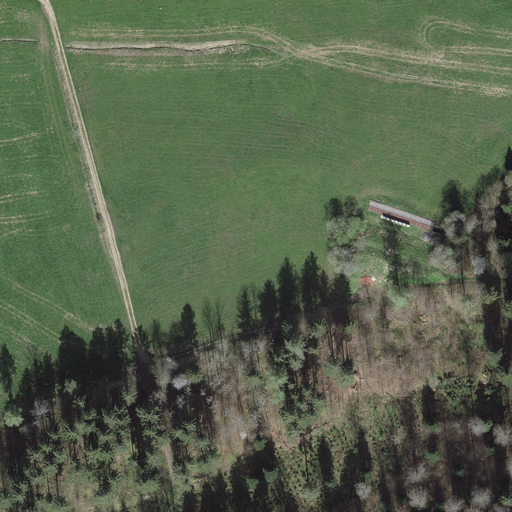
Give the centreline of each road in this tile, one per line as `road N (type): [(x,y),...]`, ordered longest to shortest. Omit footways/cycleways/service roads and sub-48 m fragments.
road 1 (track): [(42,0),(172,480),(163,495),(110,511)]
road 2 (track): [(144,366),(293,321),(511,275)]
